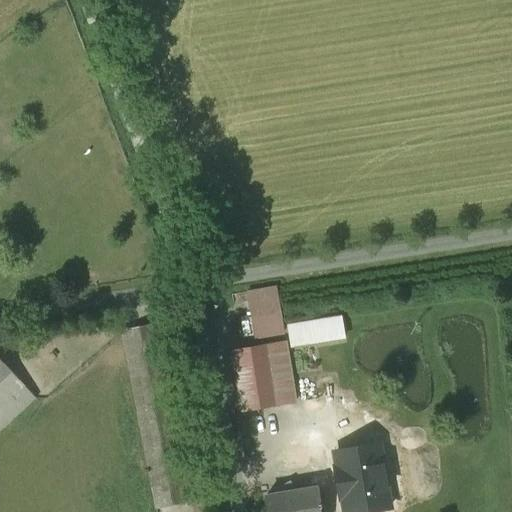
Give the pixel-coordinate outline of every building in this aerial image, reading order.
[(276,288),(248,292),(255,338),(283,334),(276,288)] [(291,346),(345,337),(341,316),(288,324),(291,346)] [(170,322),(123,331),(157,509),(192,502),(162,345),(173,343),(170,322)] [(284,343),(233,351),(243,411),(296,403),(284,343)] [(0,405),(23,384),(0,358),(0,405)] [(0,428),(35,397),(23,384),(0,405),(0,428)] [(318,488),(265,497),(267,511),(319,511),(319,509),(321,509),(318,488)]
